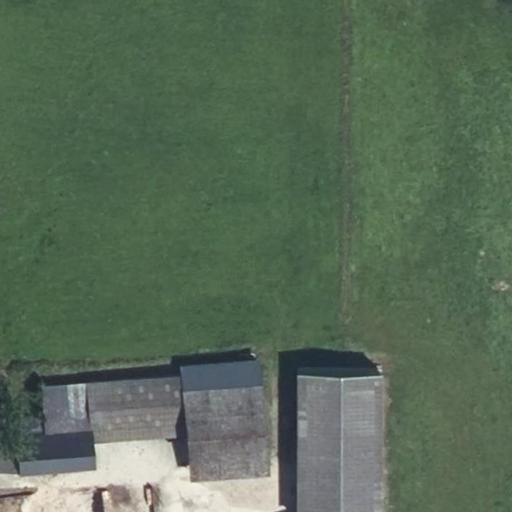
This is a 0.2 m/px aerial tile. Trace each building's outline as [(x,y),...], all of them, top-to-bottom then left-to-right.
[(181,365),(182,374),(186,424),(189,456),(264,450),(256,359),(181,365)] [(182,374),(86,381),(90,429),(90,431),(186,424),(182,374)] [(296,403),(340,403),(340,379),(296,379),(296,403)] [(41,385),(43,416),(44,433),(90,429),(86,381),(41,385)] [(340,511),(340,475),(340,403),(296,403),(295,511),(340,511)] [(44,433),(16,436),(16,437),(0,437),(0,469),(19,468),(19,470),(93,463),(90,431),(90,429),(44,433)] [(357,511),(357,474),(340,475),(340,511),(357,511)]
